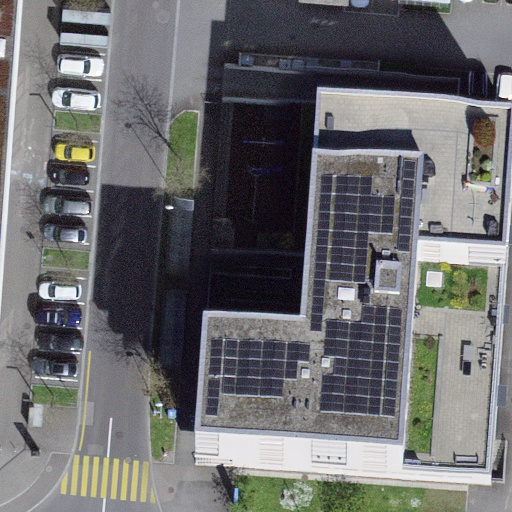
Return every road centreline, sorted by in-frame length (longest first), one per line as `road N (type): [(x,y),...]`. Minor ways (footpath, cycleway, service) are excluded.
road 1 (residential): [(146,0),(106,511)]
road 2 (unknown): [(511,47),(143,29)]
